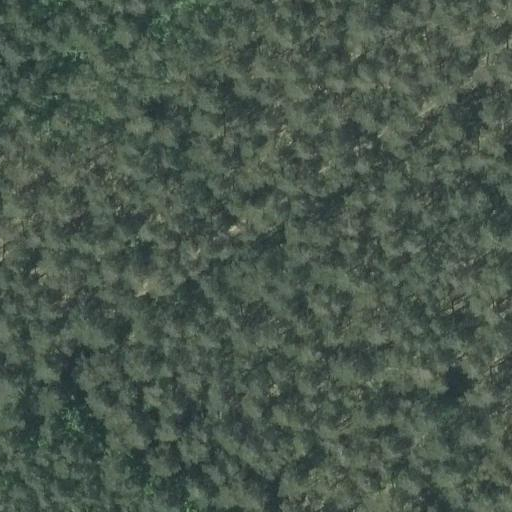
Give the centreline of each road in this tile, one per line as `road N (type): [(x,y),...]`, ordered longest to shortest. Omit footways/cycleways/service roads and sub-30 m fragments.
road 1 (track): [(41,363),(511,48)]
road 2 (track): [(41,363),(250,511)]
